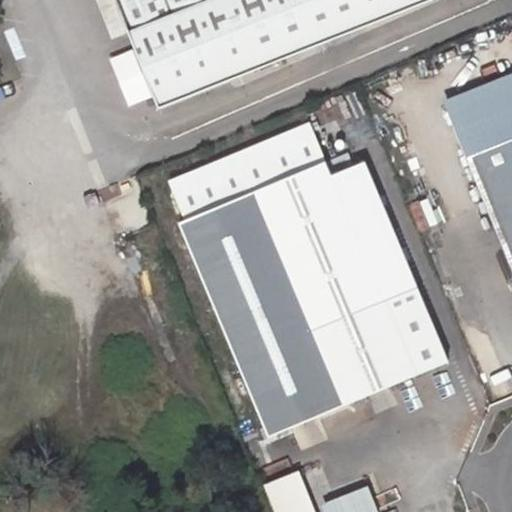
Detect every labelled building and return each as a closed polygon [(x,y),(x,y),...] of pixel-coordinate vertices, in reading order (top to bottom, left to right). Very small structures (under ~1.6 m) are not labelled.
[(116,0),(147,75),(216,47),(274,25),(336,0),(116,0)] [(336,0),(274,25),(284,51),(287,57),(429,0),(336,0)] [(274,25),(216,47),(227,73),(284,51),(274,25)] [(216,47),(147,75),(160,107),(229,80),(227,73),(216,47)] [(310,124),(169,183),(186,220),(255,191),(345,406),(448,362),(364,162),(349,168),(330,176),(327,167),(325,162),(326,162),(310,124)] [(511,139),(466,158),(511,272),(511,139)] [(345,160),(327,167),(330,176),(349,168),(345,160)] [(315,472),(286,483),(297,511),(379,511),(369,486),(327,503),(315,472)]
